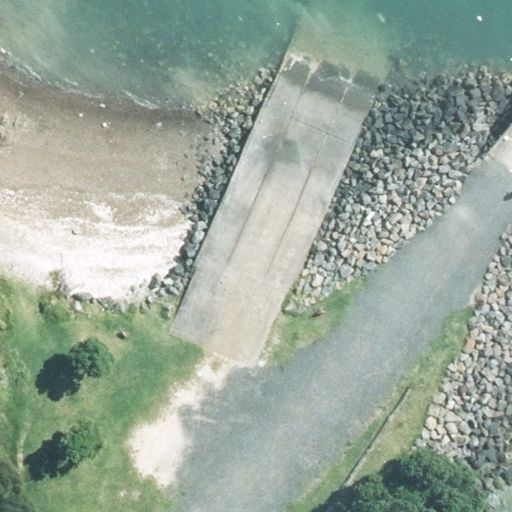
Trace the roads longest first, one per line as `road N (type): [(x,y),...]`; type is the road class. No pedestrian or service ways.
road 1 (track): [(253,511),(396,341),(511,181)]
road 2 (track): [(210,352),(163,511)]
